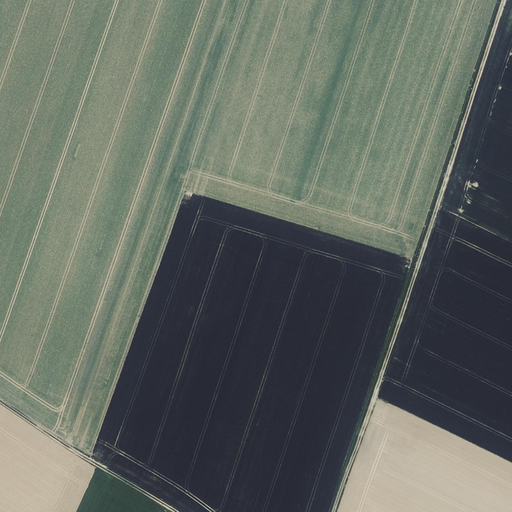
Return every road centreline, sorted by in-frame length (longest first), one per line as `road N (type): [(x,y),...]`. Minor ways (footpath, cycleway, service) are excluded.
road 1 (track): [(503,0),(336,511)]
road 2 (track): [(32,422),(175,511)]
